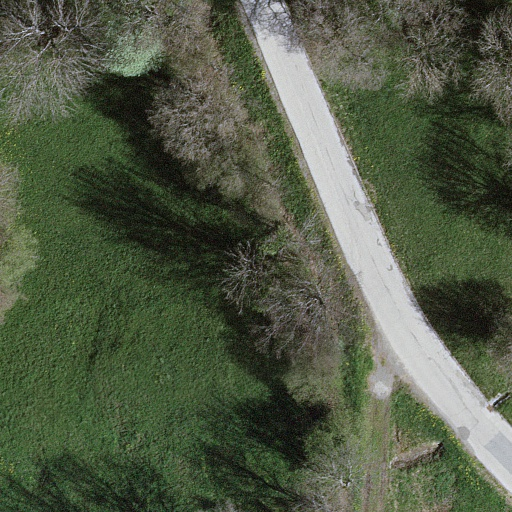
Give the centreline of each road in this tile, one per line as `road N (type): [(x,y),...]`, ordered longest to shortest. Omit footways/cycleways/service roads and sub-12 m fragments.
road 1 (tertiary): [(511,468),(462,414),(411,332),(328,185),(241,0)]
road 2 (track): [(411,332),(349,511)]
